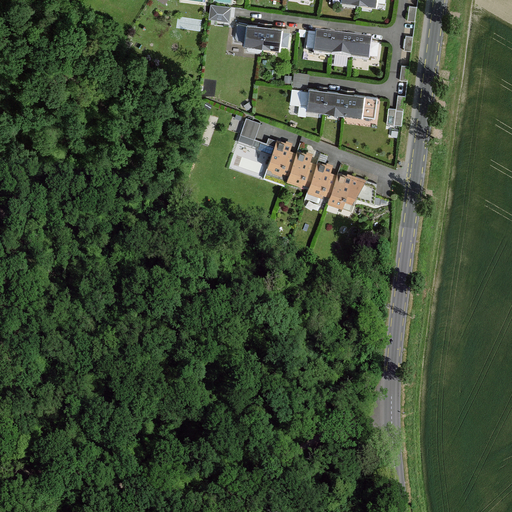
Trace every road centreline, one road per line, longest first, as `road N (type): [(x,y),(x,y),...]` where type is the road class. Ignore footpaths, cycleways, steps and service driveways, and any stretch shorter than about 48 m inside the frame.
road 1 (track): [(468,0),(419,367),(423,511)]
road 2 (secondary): [(400,511),(395,342),(441,0)]
